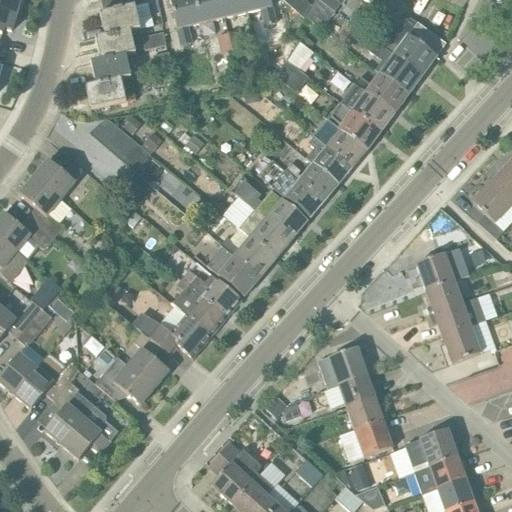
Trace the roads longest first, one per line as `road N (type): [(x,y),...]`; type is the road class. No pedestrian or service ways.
road 1 (residential): [(145,492),(329,290)]
road 2 (residential): [(329,290),(511,90)]
road 3 (residential): [(511,457),(329,290)]
road 4 (residential): [(0,165),(48,79),(62,0)]
